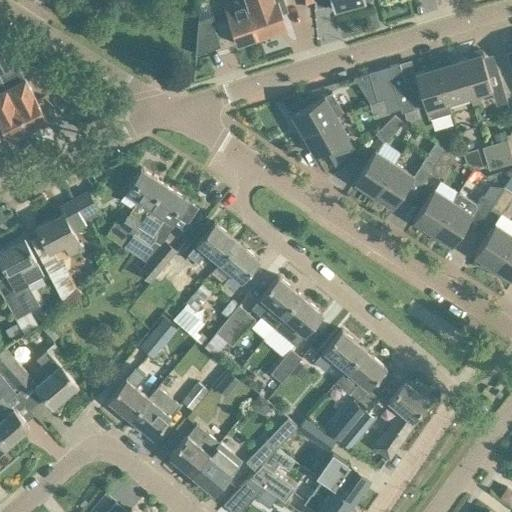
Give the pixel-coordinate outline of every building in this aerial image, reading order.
[(237,44),(257,37),(244,0),(235,0),(224,4),(237,44)] [(244,0),(257,37),(287,27),(282,12),(286,10),(282,0),(244,0)] [(331,0),(334,9),(336,8),(337,11),(352,7),(352,4),(366,0),(365,0),(331,0)] [(202,16),(202,8),(181,8),(183,48),(209,47),(208,15),(202,16)] [(4,37),(0,39),(0,74),(28,130),(48,120),(34,95),(25,78),(21,69),(4,37)] [(468,56),(458,59),(470,95),(472,103),(480,101),(478,93),(492,89),(480,49),(467,53),(468,56)] [(470,95),(458,59),(450,62),(449,58),(436,62),(449,101),(470,95)] [(400,62),(388,65),(394,84),(395,84),(401,107),(402,111),(414,107),(406,81),(400,62)] [(448,102),(449,101),(436,62),(423,66),(425,69),(415,72),(417,78),(406,81),(414,107),(402,111),(402,112),(404,111),(407,121),(421,117),(418,107),(425,105),(429,119),(452,113),(448,102)] [(401,107),(395,84),(394,84),(388,65),(368,71),(377,101),(385,98),(389,110),(400,106),(401,107)] [(25,132),(28,130),(0,74),(0,122),(9,140),(13,138),(16,141),(25,137),(25,132)] [(325,95),(292,114),(297,123),(293,125),(300,136),(336,115),(343,111),(331,91),(325,95)] [(381,112),(389,110),(385,98),(377,101),(381,112)] [(404,120),(394,113),(375,131),(384,141),(404,120)] [(336,115),(300,136),(306,147),(310,145),(315,154),(325,148),(335,165),(354,146),(348,135),(336,115)] [(511,153),(507,138),(482,146),(490,168),(511,162),(511,153)] [(414,195),(431,169),(446,147),(436,140),(421,162),(413,175),(393,162),(372,193),(393,206),(405,188),(414,195)] [(446,147),(431,169),(441,175),(456,154),(446,147)] [(477,147),(463,152),(466,161),(474,167),(482,165),(477,147)] [(372,193),(393,162),(375,150),(354,181),(372,193)] [(149,207),(165,184),(141,167),(125,190),(138,199),(129,212),(130,213),(120,226),(121,226),(116,234),(127,240),(131,233),(137,224),(141,220),(140,219),(149,206),(149,207)] [(511,174),(504,186),(490,208),(500,214),(501,213),(511,196),(511,174)] [(141,220),(137,224),(153,235),(165,217),(183,229),(198,206),(165,184),(149,207),(149,206),(140,219),(141,220)] [(452,200),(432,231),(452,245),(470,218),(479,224),(490,208),(504,186),(488,184),(481,195),(475,203),(458,191),(458,192),(452,200)] [(432,231),(452,200),(434,188),(413,219),(432,231)] [(74,222),(98,209),(89,191),(64,204),(74,222)] [(57,260),(53,251),(66,244),(71,253),(82,248),(63,212),(36,226),(49,250),(39,255),(62,299),(75,286),(62,258),(57,260)] [(220,261),(237,240),(215,221),(188,253),(197,261),(207,250),(220,261)] [(491,270),(511,237),(511,233),(495,222),(474,254),(482,260),(480,263),(491,270)] [(0,259),(8,274),(0,278),(0,289),(14,316),(28,308),(23,298),(29,295),(23,285),(43,274),(37,260),(24,237),(0,249),(0,259)] [(511,237),(491,270),(502,277),(504,274),(511,278),(511,237)] [(170,271),(163,266),(177,250),(164,239),(138,271),(150,281),(153,278),(159,284),(170,271)] [(237,240),(220,261),(232,271),(222,282),(233,291),(260,259),(237,240)] [(278,275),(251,307),(274,326),(301,294),(278,275)] [(323,313),(301,294),(274,326),(296,345),(323,313)] [(406,314),(458,339),(468,318),(416,294),(406,314)] [(217,329),(204,345),(214,354),(228,338),(251,311),(240,302),(217,329)] [(183,307),(173,318),(192,335),(202,323),(183,307)] [(140,346),(154,357),(177,329),(164,318),(140,346)] [(8,338),(22,331),(17,323),(4,330),(8,338)] [(346,369),(364,347),(342,328),(324,350),(315,361),(324,369),(333,358),(346,369)] [(0,368),(18,390),(33,378),(5,346),(0,350),(0,368)] [(302,354),(293,346),(270,372),(280,380),(302,354)] [(368,387),(369,388),(387,366),(364,347),(346,369),(337,380),(359,398),(368,387)] [(36,384),(53,405),(78,384),(47,348),(37,357),(50,372),(36,384)] [(299,361),(290,370),(300,378),(308,369),(299,361)] [(130,417),(148,395),(135,384),(144,373),(136,366),(108,399),(130,417)] [(231,370),(217,387),(224,393),(238,376),(231,370)] [(29,426),(14,407),(7,400),(16,392),(0,373),(0,395),(0,396),(0,431),(10,442),(29,426)] [(197,381),(182,399),(192,408),(208,389),(197,381)] [(398,408),(373,444),(389,456),(415,419),(413,418),(427,400),(404,381),(389,400),(398,408)] [(148,395),(130,417),(154,436),(181,403),(170,394),(161,406),(148,395)] [(338,439),(338,440),(348,447),(349,448),(351,446),(387,404),(377,395),(346,432),(345,431),(338,439)] [(353,399),(327,429),(338,439),(345,431),(364,408),(353,399)] [(287,415),(245,460),(255,470),(263,463),(266,459),(276,449),(298,425),(287,415)] [(305,419),(297,429),(327,450),(335,438),(307,419),(305,418),(305,419)] [(192,474),(210,452),(197,442),(206,431),(197,423),(188,434),(187,434),(169,455),(192,474)] [(0,431),(0,450),(10,442),(0,431)] [(210,452),(192,474),(215,493),(233,471),(232,471),(241,460),(232,452),(219,441),(210,452)] [(266,459),(263,463),(273,470),(284,455),(276,449),(266,459)] [(370,477),(352,464),(338,455),(321,479),(352,501),(370,477)] [(255,470),(250,476),(260,482),(280,496),(286,500),(296,485),(273,470),(263,463),(255,470)] [(240,511),(263,487),(249,476),(223,503),(233,511),(240,511)] [(318,511),(344,511),(352,501),(321,479),(305,503),(318,511)] [(510,502),(511,499),(511,489),(507,486),(501,496),(510,502)]
